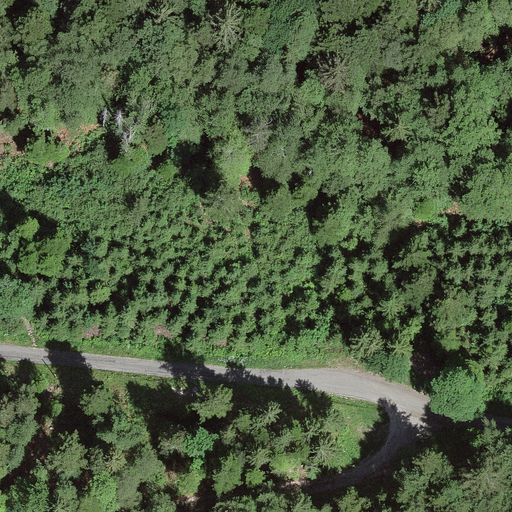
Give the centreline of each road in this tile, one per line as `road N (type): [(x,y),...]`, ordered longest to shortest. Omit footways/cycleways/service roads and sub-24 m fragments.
road 1 (unclassified): [(511,424),(347,385),(0,352)]
road 2 (track): [(168,511),(352,476),(389,452),(414,403)]
